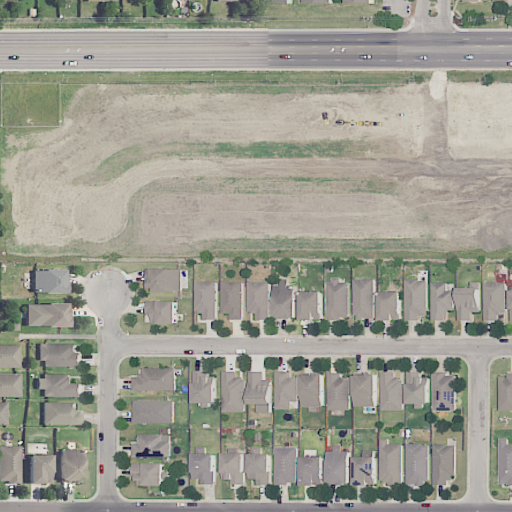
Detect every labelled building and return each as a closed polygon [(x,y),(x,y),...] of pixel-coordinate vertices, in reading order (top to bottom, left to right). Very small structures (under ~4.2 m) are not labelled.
[(182,269),(147,269),(147,290),(182,291),(182,269)] [(66,293),(66,270),(33,270),(34,294),(66,293)] [(274,285),(273,318),(296,318),(297,285),(288,285),(289,279),(281,279),(280,285),(274,285)] [(326,319),(349,319),(349,282),(341,282),(341,279),(326,279),(326,319)] [(375,319),(375,279),(353,279),(354,319),(375,319)] [(428,316),(428,280),(405,280),(406,321),(420,320),(420,316),(428,316)] [(217,282),(195,281),(195,312),(204,312),(203,319),(216,319),(217,282)] [(248,312),(257,312),(257,319),(270,319),(269,281),(247,282),(248,312)] [(243,319),(243,282),(222,282),(221,313),(230,313),(230,319),(243,319)] [(448,282),(432,282),(432,320),(448,320),(448,310),(454,310),(454,291),(448,291),(448,282)] [(484,320),(506,321),(507,282),(485,282),(484,320)] [(480,312),(480,288),(458,287),(458,320),(472,320),(472,312),(480,312)] [(322,291),(300,291),(300,319),(322,319),(322,291)] [(379,320),(401,320),(402,292),(379,291),(379,320)] [(152,323),(177,324),(177,301),(147,301),(147,315),(152,315),(152,323)] [(25,305),(26,327),(68,326),(68,304),(25,305)] [(81,366),(81,352),(76,352),(76,344),(39,344),(40,367),(81,366)] [(19,345),(0,345),(0,367),(19,368),(19,345)] [(176,390),(175,368),(142,368),(142,376),(132,376),(133,391),(176,390)] [(244,412),(244,377),(236,377),(236,371),(223,371),(223,412),(244,412)] [(249,404),(257,404),(257,412),(271,413),(271,380),(263,380),(263,372),(249,371),(249,404)] [(276,409),(292,409),(292,401),(298,401),(297,378),(289,378),(289,371),(275,371),(276,409)] [(194,403),(216,403),(216,376),(205,376),(205,372),(194,372),(194,403)] [(380,410),(403,410),(403,379),(394,379),(394,372),(381,372),(380,410)] [(328,410),(350,410),(350,378),(342,377),(342,373),(328,373),(328,410)] [(456,411),(457,374),(434,373),(433,410),(456,411)] [(499,378),(499,410),(511,410),(511,373),(507,373),(507,378),(499,378)] [(0,396),(20,397),(20,374),(0,374),(0,396)] [(302,374),(301,406),(324,406),(324,374),(302,374)] [(354,374),(355,407),(377,406),(376,374),(354,374)] [(407,403),(430,403),(429,384),(424,384),(424,374),(407,374),(407,403)] [(37,389),(43,390),(43,397),(80,397),(81,383),(71,383),(71,376),(37,375),(37,389)] [(174,400),(133,401),(133,424),(174,423),(174,400)] [(76,402),(43,403),(43,426),(80,425),(80,411),(76,411),(76,402)] [(139,443),(132,444),(132,458),(170,457),(170,434),(138,435),(139,443)] [(402,484),(403,444),(389,444),(389,438),(381,438),(380,484),(402,484)] [(500,484),(511,484),(511,444),(509,444),(509,438),(500,438),(500,484)] [(429,444),(407,444),(407,485),(429,485),(429,444)] [(327,483),(350,484),(351,452),(342,452),(343,445),(335,445),(334,452),(328,451),(327,483)] [(433,485),(448,485),(448,477),(456,477),(456,445),(433,445),(433,485)] [(0,483),(21,483),(21,447),(0,446),(0,483)] [(275,447),(275,484),(298,483),(297,447),(275,447)] [(83,483),(82,450),(60,450),(60,483),(83,483)] [(193,479),(201,479),(201,484),(216,484),(216,453),(193,453),(193,479)] [(222,480),(231,480),(230,484),(244,484),(245,453),(223,453),(222,480)] [(271,454),(248,454),(249,479),(257,479),(257,484),(271,484),(271,454)] [(29,484),(51,484),(52,456),(29,455),(29,484)] [(302,485),(324,484),(324,456),(301,457),(302,485)] [(354,485),(376,485),(377,457),(354,457),(354,485)] [(163,486),(164,463),(132,463),(132,476),(138,477),(137,485),(163,486)]
